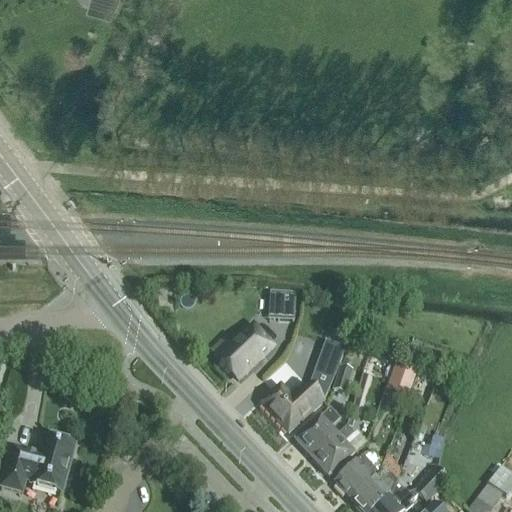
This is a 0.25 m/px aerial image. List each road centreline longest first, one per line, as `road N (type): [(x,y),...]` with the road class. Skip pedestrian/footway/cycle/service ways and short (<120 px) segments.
road 1 (tertiary): [(304,511),(108,300)]
road 2 (tertiary): [(108,300),(0,153)]
